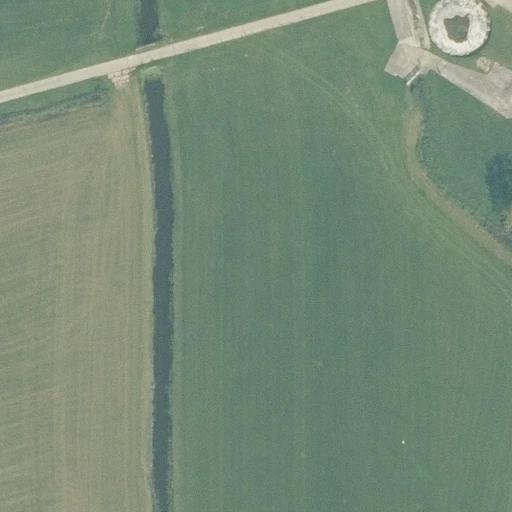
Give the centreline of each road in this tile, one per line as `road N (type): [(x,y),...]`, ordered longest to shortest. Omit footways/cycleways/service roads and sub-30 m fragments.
road 1 (track): [(0,98),(118,66),(130,263),(124,511)]
road 2 (track): [(118,66),(359,0)]
